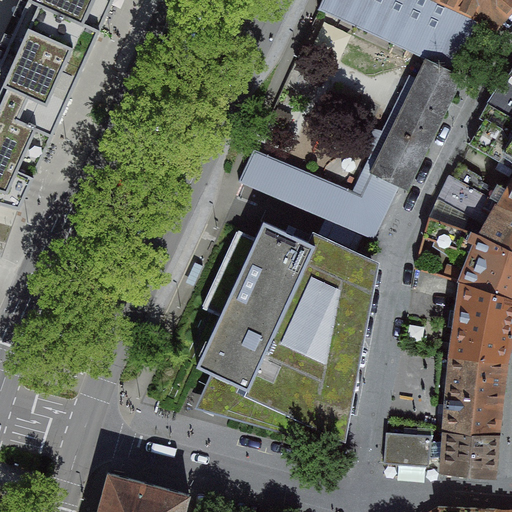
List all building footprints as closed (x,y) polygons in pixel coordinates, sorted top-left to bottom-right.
[(0,204),(25,211),(36,186),(111,0),(13,0),(0,28),(0,204)] [(375,239),(481,21),(435,0),(325,0),(323,6),(358,22),(356,25),(359,26),(360,23),(394,38),(392,42),(395,43),(397,40),(430,55),(364,195),(256,151),(240,183),(375,239)] [(511,10),(511,0),(435,0),(481,21),(497,29),(511,10)] [(511,83),(505,79),(488,104),(495,108),(511,118),(511,83)] [(491,121),(475,146),(504,163),(511,149),(511,118),(495,108),(489,119),(491,121)] [(454,178),(484,192),(487,186),(485,179),(460,165),(454,178)] [(484,192),(454,178),(452,176),(440,199),(477,218),(474,224),(468,222),(465,230),(475,233),(483,235),(501,201),(494,198),(484,192)] [(501,201),(511,205),(511,181),(504,195),(497,191),(494,198),(501,201)] [(483,235),(511,250),(509,253),(511,254),(511,205),(501,201),(483,235)] [(475,233),(465,230),(431,219),(425,238),(467,253),(470,247),(475,233)] [(318,241),(264,222),(258,240),(239,231),(204,308),(222,317),(198,367),(342,433),(374,267),(315,246),(318,241)] [(485,290),(511,299),(511,254),(509,253),(511,250),(483,235),(475,233),(470,247),(475,249),(468,263),(467,262),(463,273),(461,281),(485,290)] [(461,281),(463,273),(418,258),(415,267),(461,281)] [(485,290),(461,281),(451,357),(476,359),(485,290)] [(476,359),(505,362),(511,329),(511,299),(485,290),(476,359)] [(448,393),(446,433),(472,434),(476,359),(451,357),(442,355),(439,392),(448,393)] [(472,434),(498,435),(505,362),(476,359),(472,434)] [(433,436),(387,433),(385,465),(430,468),(433,436)] [(472,434),(446,433),(443,474),(495,474),(498,435),(472,434)] [(187,511),(192,496),(110,474),(99,511),(187,511)]
